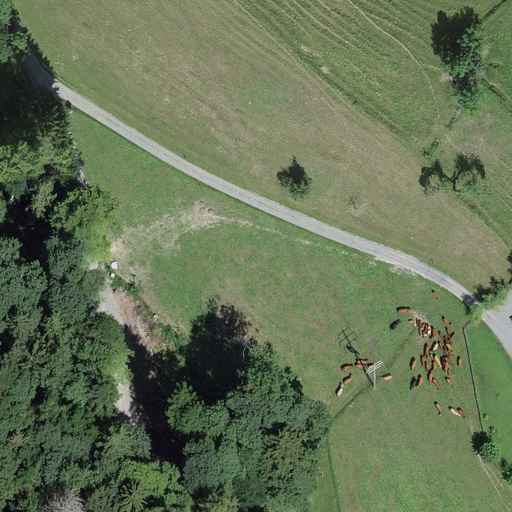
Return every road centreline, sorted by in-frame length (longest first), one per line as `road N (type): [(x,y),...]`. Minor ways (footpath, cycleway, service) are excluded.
road 1 (track): [(181,511),(136,424),(78,179),(0,4)]
road 2 (track): [(37,76),(218,185),(447,287),(508,336)]
